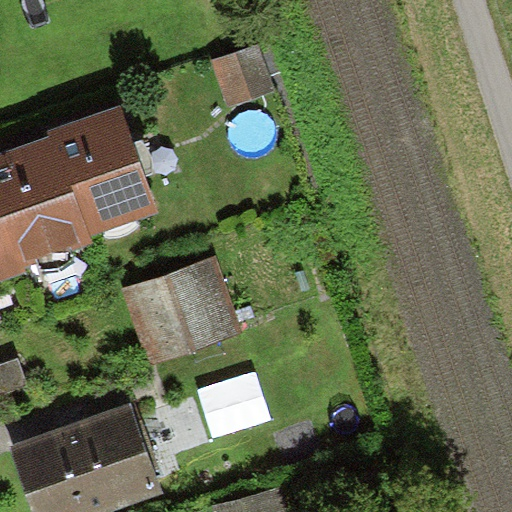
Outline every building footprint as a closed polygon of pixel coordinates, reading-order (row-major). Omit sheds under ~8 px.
[(51,136),(53,142),(85,228),(158,201),(123,109),(51,136)] [(0,161),(0,205),(19,257),(87,232),(85,228),(53,142),(0,161)] [(0,205),(0,268),(21,261),(19,257),(0,205)] [(142,290),(163,349),(216,329),(194,271),(142,290)] [(0,362),(0,392),(28,382),(18,356),(0,362)] [(124,412),(23,446),(46,511),(67,511),(149,484),(124,412)] [(282,511),(277,492),(224,506),(225,511),(282,511)]
